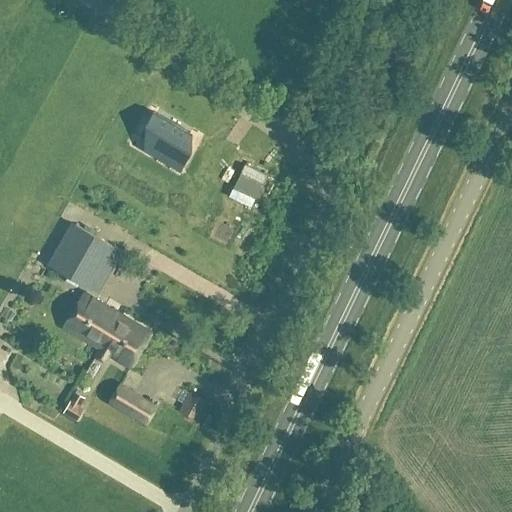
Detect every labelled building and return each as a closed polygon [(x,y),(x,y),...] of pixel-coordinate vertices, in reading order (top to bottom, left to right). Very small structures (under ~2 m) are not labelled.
[(0,95),(0,120),(23,82),(12,76),(0,95)] [(84,105),(3,229),(37,252),(118,127),(84,105)] [(146,140),(182,162),(191,147),(185,142),(191,131),(156,111),(148,124),(153,128),(146,140)] [(0,155),(13,158),(19,131),(0,127),(0,155)] [(244,241),(288,152),(270,143),(261,161),(244,153),(209,224),(244,241)] [(76,224),(52,265),(98,292),(122,251),(76,224)] [(184,275),(189,266),(216,279),(227,257),(182,234),(166,266),(184,275)] [(64,326),(99,348),(100,348),(121,314),(85,292),(64,326)] [(100,348),(99,348),(95,355),(104,361),(109,354),(130,367),(151,333),(121,314),(100,348)] [(134,415),(144,398),(120,385),(111,401),(134,415)] [(62,411),(77,420),(85,408),(80,405),(85,397),(75,391),(62,411)] [(212,404),(206,401),(190,392),(181,410),(196,418),(200,411),(207,415),(212,404)]
